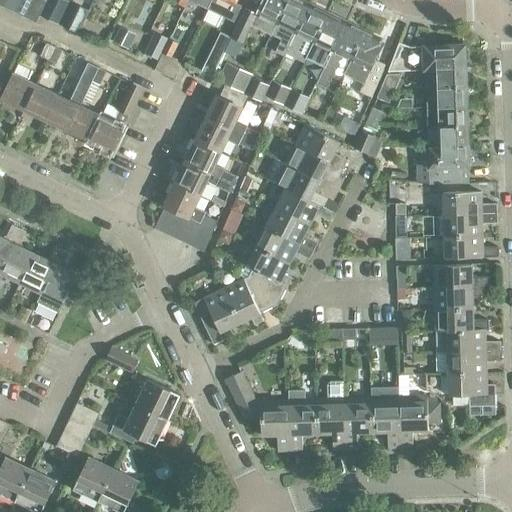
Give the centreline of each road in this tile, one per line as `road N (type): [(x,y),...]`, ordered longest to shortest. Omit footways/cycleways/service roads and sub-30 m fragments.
road 1 (unclassified): [(265,510),(336,490),(511,487)]
road 2 (unclassified): [(511,243),(501,2)]
road 3 (residential): [(198,372),(120,219)]
road 4 (residential): [(265,510),(198,372)]
road 5 (residential): [(306,292),(370,164)]
road 6 (residential): [(198,372),(291,322),(306,292)]
road 7 (residential): [(120,219),(179,96)]
road 8 (residential): [(120,219),(0,163)]
